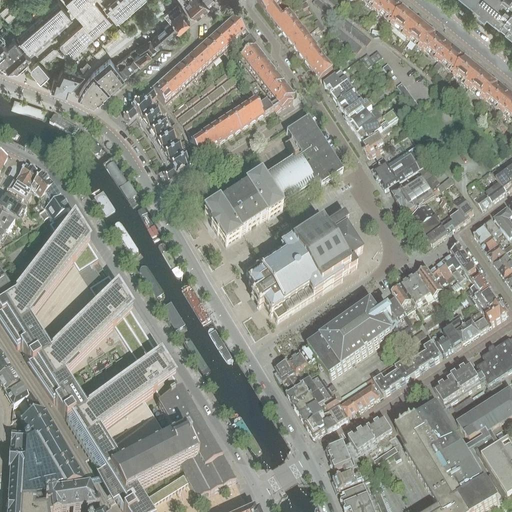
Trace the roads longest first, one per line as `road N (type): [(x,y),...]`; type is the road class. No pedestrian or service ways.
road 1 (tertiary): [(21,154),(65,185),(259,492)]
road 2 (residential): [(511,324),(307,463)]
road 3 (residential): [(108,511),(0,340)]
road 4 (residential): [(242,0),(224,1),(193,29),(193,42),(92,119)]
road 5 (residential): [(156,205),(312,101)]
road 6 (residential): [(360,187),(201,284)]
road 7 (residential): [(246,358),(400,260)]
road 8 (residential): [(242,0),(312,101)]
road 9 (tertiary): [(307,463),(246,358)]
